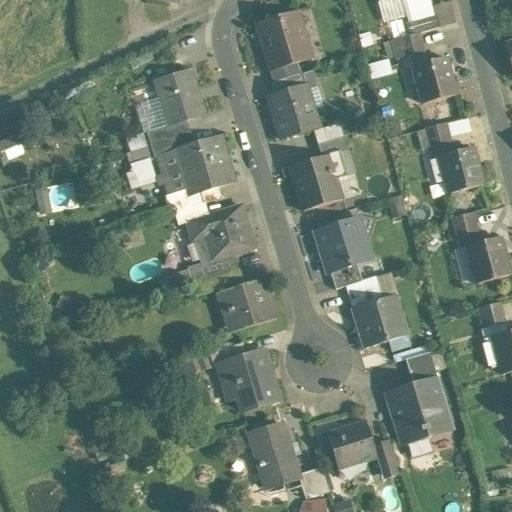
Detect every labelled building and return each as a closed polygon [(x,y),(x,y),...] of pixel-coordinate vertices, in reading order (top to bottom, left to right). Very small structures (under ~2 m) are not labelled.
[(383,0),(384,2),(378,3),(384,24),(406,18),(407,22),(433,15),(431,8),(429,0),(383,0)] [(450,2),(431,8),(433,15),(434,15),(438,29),(456,24),(450,2)] [(296,14),(258,25),(271,69),(272,71),(297,64),(310,60),(296,14)] [(433,15),(407,22),(411,36),(419,34),(438,29),(434,15),(433,15)] [(404,59),(424,53),(419,34),(411,36),(392,41),(397,61),(404,59)] [(407,69),(413,67),(427,64),(424,53),(404,59),(407,69)] [(370,77),(391,74),(388,59),(368,62),(370,77)] [(427,64),(413,67),(423,105),(456,96),(450,76),(446,60),(446,59),(427,64)] [(297,64),(272,71),(271,69),(268,70),(273,84),(300,75),(297,64)] [(190,72),(155,83),(168,127),(186,121),(204,116),(190,72)] [(300,75),(273,84),(276,95),(304,87),(300,75)] [(276,95),(268,98),(281,141),(319,129),(306,86),(304,87),(276,95)] [(428,121),(450,114),(447,103),(425,109),(428,121)] [(186,121),(168,127),(146,133),(150,147),(190,134),(186,121)] [(339,124),(313,132),(317,145),(343,138),(343,137),(339,124)] [(445,124),(426,129),(431,149),(450,143),(445,124)] [(15,134),(0,140),(0,150),(4,160),(23,152),(15,134)] [(190,134),(150,147),(154,159),(158,158),(174,153),(174,152),(193,146),(190,134)] [(317,145),(321,158),(340,153),(340,154),(347,151),(343,137),(343,138),(317,145)] [(193,146),(174,152),(174,153),(158,158),(170,196),(183,192),(185,197),(187,196),(188,198),(201,193),(234,184),(220,138),(193,146)] [(450,143),(431,149),(433,159),(439,158),(453,154),(450,143)] [(453,154),(439,158),(449,195),(482,187),(477,167),(472,150),(473,150),(472,149),(453,154)] [(321,158),(289,168),(303,213),(342,201),(335,180),(347,177),(340,154),(340,153),(321,158)] [(73,184),(49,189),(54,212),(79,207),(73,184)] [(201,193),(188,198),(187,196),(185,197),(183,192),(170,196),(165,198),(170,216),(174,215),(205,205),(201,193)] [(205,205),(174,215),(178,227),(187,224),(187,223),(208,216),(205,205)] [(208,216),(187,223),(187,224),(200,265),(200,266),(231,257),(254,250),(240,207),(208,216)] [(452,219),(457,239),(477,233),(472,214),(452,219)] [(356,222),(318,234),(329,272),(356,264),(368,260),(356,222)] [(477,233),(457,239),(460,249),(466,248),(480,244),(477,233)] [(480,244),(466,248),(476,285),(509,277),(504,257),(503,257),(499,240),(500,240),(499,239),(480,244)] [(231,257),(200,266),(200,265),(186,269),(191,285),(235,271),(231,257)] [(356,264),(329,272),(335,290),(345,287),(362,282),(356,264)] [(235,271),(191,285),(195,298),(217,291),(218,295),(241,288),(235,271)] [(362,282),(345,287),(352,310),(382,301),(375,278),(362,282)] [(241,288),(218,295),(224,315),(235,312),(240,331),(275,320),(268,297),(261,299),(256,283),(241,288)] [(382,301),(352,310),(364,350),(388,343),(391,353),(410,348),(395,297),(382,301)] [(479,309),(484,330),(504,324),(499,304),(479,309)] [(507,334),(504,324),(484,330),(480,331),(491,371),(500,368),(492,338),(507,334)] [(511,332),(507,334),(492,338),(500,368),(502,376),(511,372),(511,332)] [(242,344),(209,355),(213,369),(219,367),(219,366),(246,357),(242,344)] [(246,357),(219,366),(219,367),(225,388),(234,385),(243,413),(278,402),(268,372),(270,372),(264,352),(246,357)] [(429,354),(405,361),(412,386),(433,380),(433,381),(436,380),(429,354)] [(412,386),(385,395),(392,419),(396,418),(405,447),(428,440),(428,439),(429,439),(427,432),(450,425),(444,407),(441,407),(433,381),(433,380),(412,386)] [(364,421),(325,434),(338,473),(376,461),(377,460),(372,447),(364,421)] [(283,426),(248,436),(265,490),(299,480),(300,479),(299,476),(283,426)] [(387,442),(372,447),(377,460),(376,461),(381,476),(389,479),(398,476),(387,442)] [(321,469),(299,476),(300,479),(299,480),(305,501),(328,494),(321,469)]
